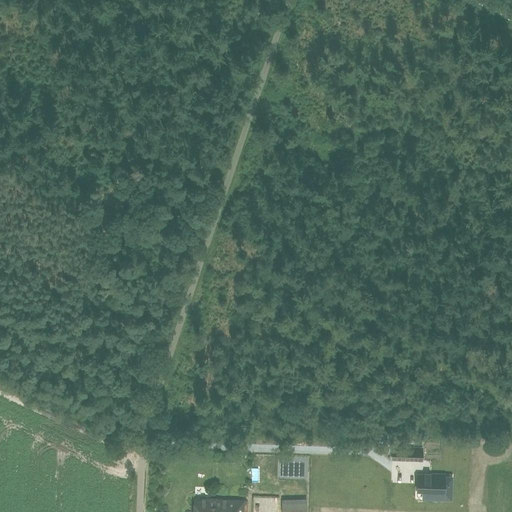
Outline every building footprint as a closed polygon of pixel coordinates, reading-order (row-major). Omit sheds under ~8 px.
[(392,447),(392,459),(400,460),(400,447),(392,447)] [(414,448),(414,460),(421,460),(422,448),(414,448)] [(453,475),(414,476),(415,500),(452,501),(452,488),(453,475)] [(245,511),(246,501),(194,498),(193,511),(245,511)] [(291,511),(307,511),(306,498),(283,500),(283,511),(291,511)]
